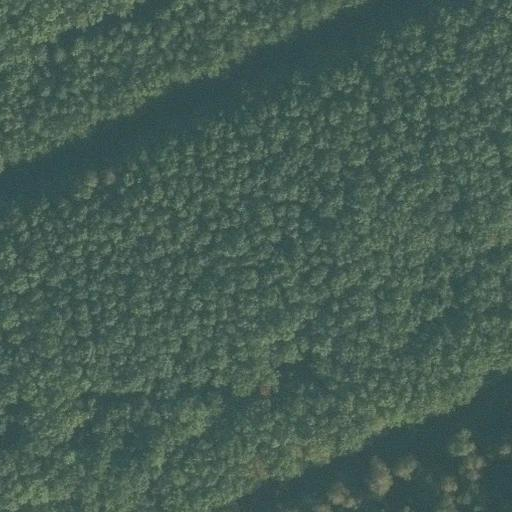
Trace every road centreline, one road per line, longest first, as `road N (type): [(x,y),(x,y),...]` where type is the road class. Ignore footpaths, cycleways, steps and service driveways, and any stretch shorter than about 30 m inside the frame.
road 1 (track): [(429,0),(0,195)]
road 2 (track): [(511,375),(216,511)]
